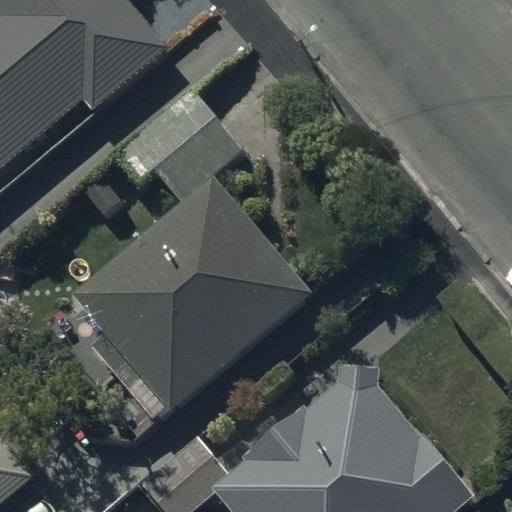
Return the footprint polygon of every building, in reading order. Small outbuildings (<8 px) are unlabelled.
[(0,0),(0,25),(2,28),(0,29),(0,184),(89,110),(99,122),(173,60),(125,4),(129,0),(0,0)] [(195,97),(122,156),(150,192),(163,182),(186,211),(247,164),(195,97)] [(318,304),(220,189),(82,307),(111,342),(96,356),(161,431),(175,419),(178,423),(318,304)] [(390,390),(351,391),(352,408),(321,434),(317,428),(257,478),(262,483),(241,501),(207,461),(155,505),(160,511),(221,511),(227,507),(230,511),(473,511),(390,413),(390,390)] [(2,511),(36,485),(0,442),(0,511),(2,511)]
